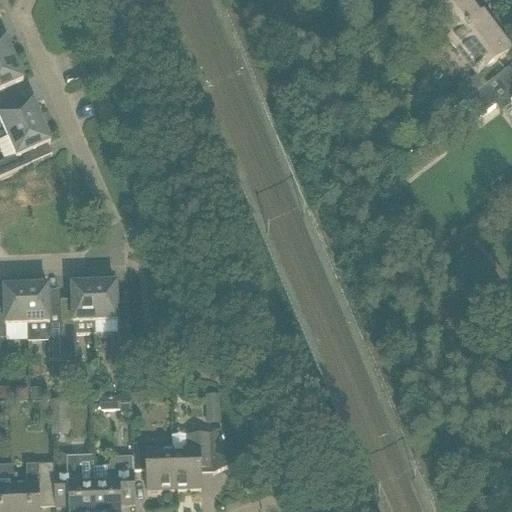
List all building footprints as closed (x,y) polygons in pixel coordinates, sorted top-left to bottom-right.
[(481,75),(495,64),(511,52),(483,16),(479,18),(465,0),(454,0),(434,16),(453,41),(449,44),(458,56),(463,52),(481,75)] [(0,69),(14,63),(5,42),(0,44),(0,69)] [(0,93),(23,84),(14,63),(0,69),(0,93)] [(453,113),(465,103),(486,87),(479,77),(445,103),(453,113)] [(511,93),(499,103),(486,87),(465,103),(479,121),(507,99),(511,105),(511,93)] [(0,118),(0,123),(7,140),(41,125),(32,105),(0,118)] [(50,146),(41,125),(7,140),(16,159),(0,166),(0,180),(32,166),(27,156),(50,146)] [(511,194),(498,205),(472,225),(479,233),(504,213),(507,217),(511,212),(511,194)] [(116,287),(93,288),(95,325),(117,324),(116,287)] [(94,325),(95,325),(93,288),(71,289),(72,326),(75,325),(75,330),(61,330),(62,360),(76,360),(76,338),(94,337),(94,325)] [(6,328),(27,327),(25,290),(3,291),(4,316),(0,316),(0,341),(6,341),(6,328)] [(25,290),(27,327),(27,341),(48,340),(49,364),(62,363),(62,360),(61,330),(60,309),(49,310),(48,290),(25,290)] [(118,352),(131,352),(130,328),(117,329),(118,352)] [(420,375),(407,385),(414,394),(427,385),(420,375)] [(9,392),(0,391),(0,403),(9,403),(9,392)] [(28,391),(16,391),(17,403),(28,403),(28,391)] [(209,396),(208,428),(222,428),(223,396),(209,396)] [(130,401),(130,399),(100,401),(101,415),(120,414),(120,418),(131,417),(130,401)] [(69,402),(51,403),(52,424),(70,423),(69,402)] [(236,466),(220,433),(208,439),(172,440),(172,456),(174,494),(201,493),(200,473),(212,472),(212,477),(213,477),(236,466)] [(132,447),(133,461),(133,475),(146,474),(147,495),(174,494),(172,456),(157,456),(156,447),(132,447)] [(53,476),(54,511),(68,511),(94,511),(93,488),(93,470),(93,464),(92,464),(92,459),(66,460),(66,476),(53,476)] [(109,470),(93,470),(93,488),(94,511),(120,511),(120,509),(134,509),(133,475),(133,461),(114,462),(109,466),(109,470)] [(13,491),(14,511),(39,511),(54,511),(53,476),(52,467),(25,468),(26,490),(13,491)] [(0,469),(0,511),(14,511),(13,491),(13,469),(0,469)]
